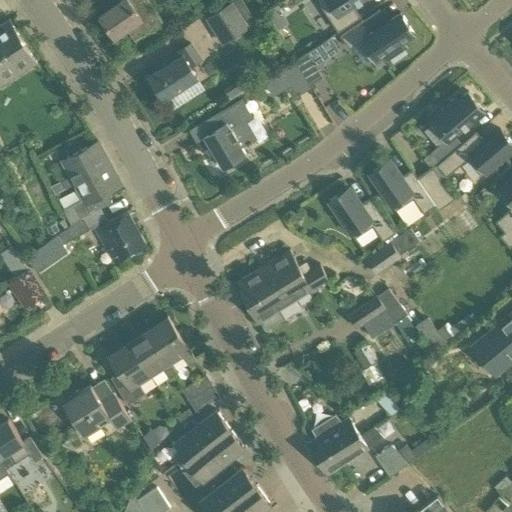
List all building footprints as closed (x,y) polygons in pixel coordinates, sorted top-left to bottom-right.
[(163,20),(149,0),(120,0),(100,15),(115,36),(127,28),(135,40),(163,20)] [(317,0),(338,31),(361,16),(352,4),(358,0),(317,0)] [(232,2),(207,18),(223,42),(248,26),(243,20),(232,2)] [(414,33),(400,12),(371,32),(363,20),(340,35),(349,48),(358,42),(371,62),(383,54),(385,57),(405,43),(403,40),(414,33)] [(9,18),(0,23),(0,84),(37,61),(23,39),(9,18)] [(182,54),(150,75),(153,80),(152,81),(160,93),(161,92),(165,99),(198,77),(189,64),(200,58),(190,43),(178,51),(179,52),(180,51),(182,54)] [(295,60),(309,83),(322,76),(308,52),(295,60)] [(273,75),(279,85),(289,79),(283,69),(273,75)] [(483,109),(468,91),(458,100),(456,97),(437,113),(439,116),(428,125),(443,143),(483,109)] [(242,99),(191,129),(198,140),(204,136),(223,168),(247,154),(242,147),(257,138),(246,119),(252,115),(242,99)] [(476,131),(437,165),(446,176),(467,158),(481,175),(511,148),(511,143),(499,128),(484,141),(476,131)] [(76,183),(109,164),(97,141),(63,159),(72,175),(61,180),(66,188),(76,182),(76,183)] [(412,169),(401,176),(390,160),(370,173),(395,209),(413,197),(423,212),(436,204),(417,177),(412,169)] [(63,209),(72,225),(84,216),(84,214),(111,199),(106,191),(120,184),(118,180),(116,176),(109,164),(76,183),(84,198),(63,209)] [(417,177),(436,204),(439,208),(455,198),(433,166),(417,177)] [(511,178),(500,189),(511,202),(511,206),(496,221),(504,231),(500,235),(511,225),(511,178)] [(55,194),(66,188),(61,180),(51,186),(55,194)] [(349,188),(330,201),(343,221),(341,223),(347,231),(349,229),(355,237),(373,225),(383,240),(395,231),(371,197),(361,204),(349,188)] [(72,225),(70,226),(57,235),(45,243),(51,255),(65,247),(64,244),(91,228),(92,229),(111,265),(146,246),(127,210),(108,220),(100,207),(84,216),(72,225)] [(511,225),(500,235),(510,246),(511,244),(511,225)] [(411,226),(366,258),(376,272),(420,240),(411,226)] [(330,236),(319,231),(315,240),(326,245),(330,236)] [(247,301),(300,267),(289,250),(237,281),(247,301)] [(15,276),(16,275),(27,268),(19,256),(7,264),(15,276)] [(304,273),(300,267),(247,301),(258,321),(260,320),(260,322),(262,325),(264,329),(265,330),(285,318),(279,310),(279,309),(327,280),(319,265),(304,273)] [(44,293),(27,268),(16,275),(32,301),(44,293)] [(377,295),(348,315),(357,328),(363,323),(372,337),(394,322),(408,313),(388,288),(377,295)] [(511,359),(511,313),(472,347),(494,374),(511,359)] [(170,364),(171,363),(182,356),(188,365),(196,359),(167,315),(147,328),(170,364)] [(170,364),(147,328),(128,341),(151,376),(163,368),(169,378),(177,372),(171,363),(170,364)] [(151,376),(128,341),(108,354),(120,371),(110,377),(120,393),(118,394),(126,405),(145,393),(139,384),(151,376)] [(353,352),(363,369),(370,364),(360,348),(353,352)] [(189,399),(211,384),(205,374),(182,389),(189,399)] [(113,390),(112,391),(104,378),(93,385),(91,382),(62,401),(84,435),(110,418),(116,429),(132,419),(113,390)] [(211,384),(189,399),(197,411),(218,394),(211,384)] [(388,410),(396,403),(384,390),(377,397),(388,410)] [(182,464),(231,428),(216,408),(195,424),(191,419),(184,427),(187,431),(177,438),(183,448),(174,454),(182,464)] [(189,408),(177,416),(181,423),(193,414),(189,408)] [(318,458),(359,433),(349,417),(342,421),(335,414),(311,428),(317,437),(308,442),(318,458)] [(8,417),(0,422),(0,457),(7,468),(29,454),(34,462),(43,456),(29,435),(31,433),(21,418),(12,423),(8,417)] [(360,435),(359,433),(318,458),(328,473),(384,437),(374,426),(360,435)] [(143,435),(151,446),(161,439),(153,428),(143,435)] [(245,447),(231,428),(182,464),(189,474),(197,468),(203,477),(204,477),(228,459),(245,447)] [(390,475),(408,462),(391,444),(376,455),(390,475)] [(204,477),(203,477),(196,482),(204,494),(201,497),(212,511),(219,511),(256,484),(242,465),(236,470),(228,459),(204,477)] [(258,511),(271,503),(256,484),(219,511),(258,511)] [(147,494),(158,511),(162,511),(170,507),(157,487),(147,494)] [(125,509),(122,511),(144,511),(137,500),(132,494),(125,509)] [(158,511),(147,494),(137,500),(144,511),(158,511)] [(450,511),(437,495),(418,509),(418,508),(412,511),(450,511)] [(511,511),(511,502),(502,511),(511,511)]
